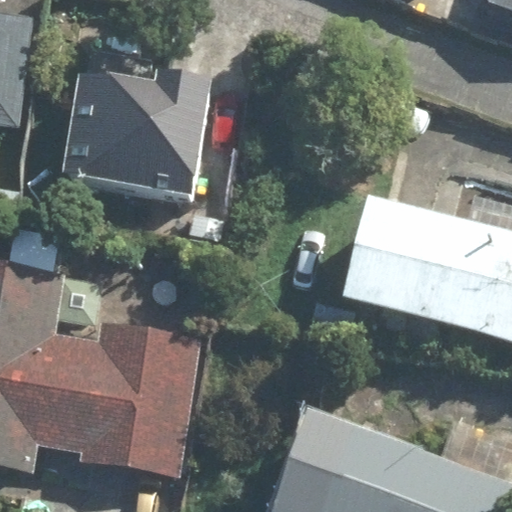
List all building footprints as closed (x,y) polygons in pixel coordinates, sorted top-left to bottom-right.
[(511,20),(511,0),(494,0),(490,12),(511,20)] [(0,132),(23,136),(38,23),(0,18),(0,132)] [(65,184),(197,208),(218,90),(164,80),(162,94),(83,80),(65,184)] [(511,348),(511,240),(376,206),(351,307),(511,348)] [(182,483),(204,344),(104,329),(101,348),(58,342),(68,281),(0,270),(0,474),(38,480),(43,453),(82,459),(81,468),(182,483)] [(511,511),(511,488),(315,421),(283,511),(511,511)]
